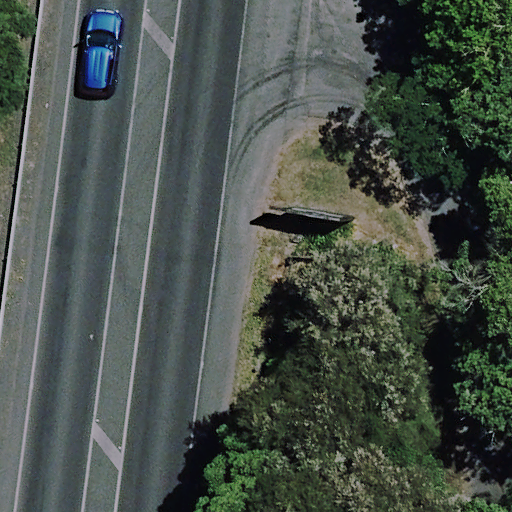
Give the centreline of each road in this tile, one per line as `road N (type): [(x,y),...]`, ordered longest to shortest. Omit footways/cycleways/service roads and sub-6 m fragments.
road 1 (unknown): [(339,0),(418,157),(511,495)]
road 2 (primary): [(91,511),(160,0)]
